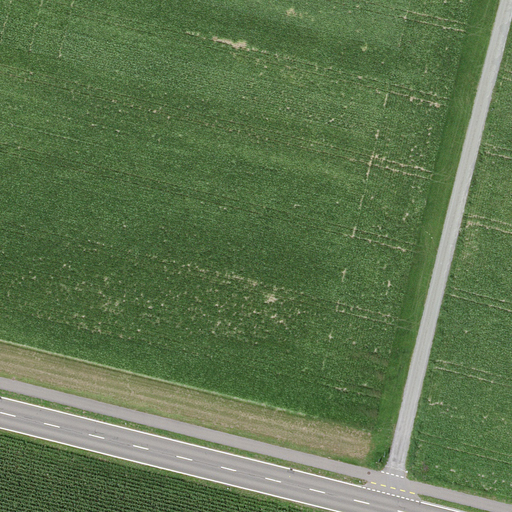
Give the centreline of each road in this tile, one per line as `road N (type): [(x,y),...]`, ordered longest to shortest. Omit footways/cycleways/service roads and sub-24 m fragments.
road 1 (track): [(387,507),(510,0)]
road 2 (tertiary): [(404,511),(0,412)]
